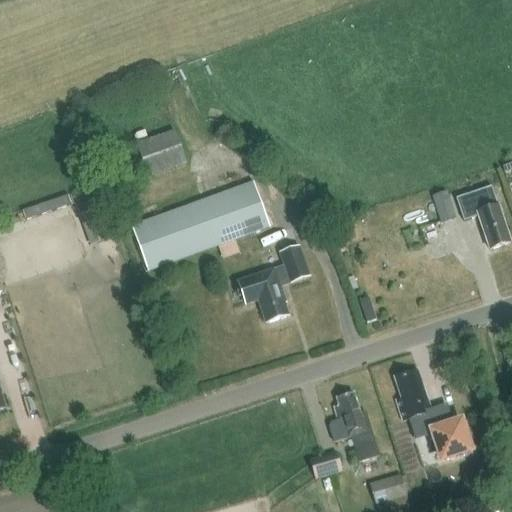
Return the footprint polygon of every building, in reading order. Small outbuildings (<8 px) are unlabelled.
[(178,134),(140,148),(150,178),(189,164),(178,134)] [(253,183),(131,228),(148,274),(270,230),(253,183)] [(511,243),(493,189),(458,200),(464,221),(479,216),(490,250),(511,243)] [(456,219),(448,192),(434,196),(442,223),(456,219)] [(80,217),(92,248),(109,241),(97,210),(80,217)] [(282,254),(287,269),(239,285),(246,306),(260,302),(268,325),(290,317),(286,304),(287,304),(282,289),(310,279),(299,248),(282,254)] [(431,412),(420,380),(415,381),(412,374),(394,379),(402,401),(396,402),(403,423),(408,421),(415,440),(430,435),(434,437),(442,461),(470,452),(461,424),(452,427),(446,407),(431,412)] [(352,439),(360,464),(380,458),(367,414),(361,416),(355,395),(338,400),(341,408),(336,409),(340,422),(332,425),(331,428),(335,444),(352,439)] [(499,450),(483,454),(488,473),(504,470),(499,450)] [(342,473),(337,453),(309,460),(315,480),(342,473)] [(407,497),(400,476),(369,486),(375,507),(407,497)]
